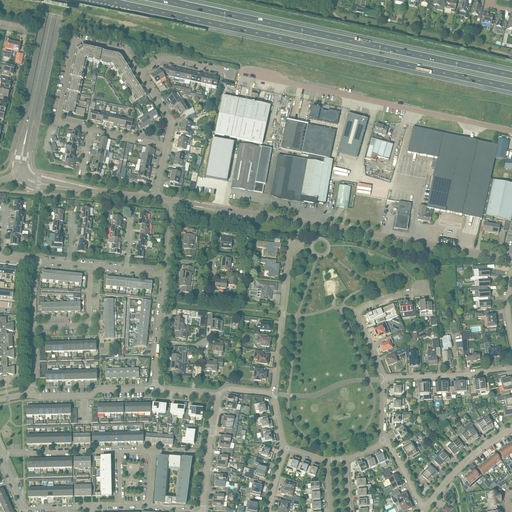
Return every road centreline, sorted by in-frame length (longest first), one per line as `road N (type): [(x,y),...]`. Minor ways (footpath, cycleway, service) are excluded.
road 1 (motorway): [(105,0),(511,88)]
road 2 (track): [(29,0),(390,86)]
road 3 (motorway): [(511,74),(161,0)]
road 4 (tertiary): [(173,200),(511,259)]
road 5 (residential): [(241,73),(511,130)]
road 6 (residential): [(90,129),(57,122),(74,41),(120,50),(139,73)]
road 7 (tertiary): [(23,172),(56,0)]
road 8 (residential): [(274,393),(295,246)]
road 9 (residential): [(420,287),(357,310),(382,378)]
road 10 (residential): [(382,378),(511,368)]
road 11 (unclassified): [(30,394),(154,388)]
road 12 (residential): [(89,506),(25,508),(0,455)]
road 13 (unclassified): [(423,511),(468,458),(511,427)]
